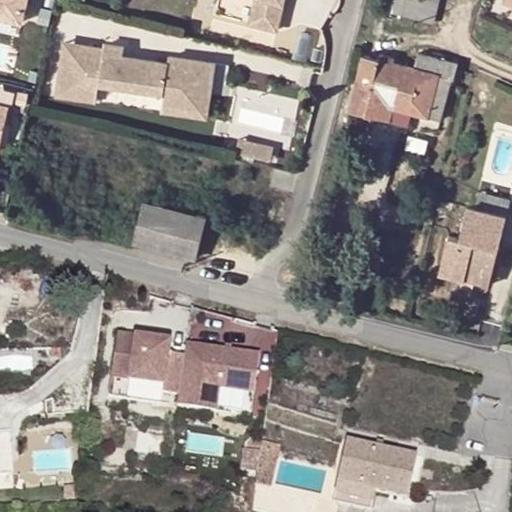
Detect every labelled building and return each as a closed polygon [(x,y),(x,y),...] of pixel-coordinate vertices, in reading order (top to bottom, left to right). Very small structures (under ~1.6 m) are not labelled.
[(0,0),(0,15),(27,22),(31,0),(0,0)] [(253,0),(247,23),(275,30),(281,0),(253,0)] [(380,0),(378,9),(401,15),(405,0),(380,0)] [(405,0),(401,15),(432,24),(438,0),(405,0)] [(80,45),(64,43),(57,95),(96,100),(98,85),(74,82),(80,45)] [(101,49),(101,53),(121,56),(123,47),(102,43),(101,49)] [(167,62),(121,56),(101,53),(101,49),(80,45),(74,82),(98,85),(99,83),(161,93),(160,103),(205,110),(212,62),(167,55),(167,62)] [(403,66),(398,90),(414,93),(410,114),(440,121),(451,79),(455,80),(458,63),(432,58),(433,53),(420,49),(415,69),(403,66)] [(394,110),(398,90),(403,66),(363,56),(350,111),(391,121),(394,110)] [(238,119),(293,130),(300,100),(245,88),(238,119)] [(394,110),(410,114),(414,93),(398,90),(394,110)] [(205,110),(160,103),(159,110),(204,115),(205,110)] [(0,109),(0,140),(9,112),(0,109)] [(272,145),(237,137),(234,151),(268,159),(272,145)] [(203,218),(145,203),(135,243),(194,257),(203,218)] [(469,263),(493,269),(505,215),(468,207),(461,239),(449,236),(441,274),(465,279),(469,263)] [(489,285),(493,269),(469,263),(465,279),(479,283),(489,285)] [(172,344),(119,339),(113,382),(167,388),(166,397),(181,398),(180,410),(219,414),(222,389),(257,395),(261,355),(188,346),(186,358),(170,356),(172,344)] [(418,456),(349,441),(339,483),(334,504),(368,511),(370,511),(375,491),(408,498),(418,456)] [(275,479),(280,449),(248,444),(243,473),(275,479)]
